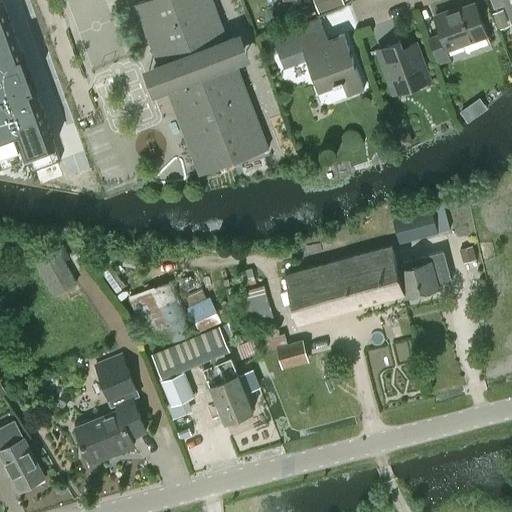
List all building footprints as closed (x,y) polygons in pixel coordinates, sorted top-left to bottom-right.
[(0,0),(0,167),(27,158),(31,169),(61,158),(3,0),(0,0)] [(238,41),(233,38),(227,39),(211,0),(144,0),(135,3),(156,57),(159,56),(162,63),(159,65),(153,67),(151,74),(152,80),(155,85),(161,88),(167,87),(171,86),(173,93),(170,95),(200,174),(268,148),(235,62),(241,58),(243,52),(242,46),(238,41)] [(343,2),(342,0),(315,0),(319,11),(343,2)] [(511,20),(511,19),(511,0),(489,0),(492,7),(504,3),(511,20)] [(446,49),(486,34),(474,2),(433,17),(439,34),(428,39),(437,62),(449,57),(446,49)] [(503,10),(492,13),(498,29),(503,27),(502,24),(507,22),(503,10)] [(327,39),(322,27),(319,17),(265,37),(266,41),(273,39),(283,67),(305,58),(317,90),(341,81),(346,95),(364,89),(343,33),(327,39)] [(392,93),(429,80),(415,41),(400,46),(398,40),(376,49),(392,93)] [(466,107),(460,111),(467,121),(474,117),(466,107)] [(408,134),(398,138),(402,147),(412,143),(408,134)] [(393,217),(400,243),(437,232),(450,229),(443,203),(430,207),(393,217)] [(403,291),(397,269),(391,244),(284,273),(297,320),(403,291)] [(78,282),(58,246),(34,259),(54,295),(78,282)] [(402,268),(397,269),(403,291),(404,295),(421,290),(424,292),(434,290),(435,286),(438,285),(437,283),(451,280),(443,250),(400,261),(402,268)] [(196,332),(175,278),(129,296),(145,339),(164,332),(168,342),(196,332)] [(303,339),(287,343),(284,332),(266,336),(264,328),(275,325),(265,284),(247,289),(262,349),(278,345),(282,364),(307,358),(303,339)] [(219,326),(153,354),(163,376),(182,368),(228,348),(227,346),(237,342),(231,325),(220,329),(219,326)] [(253,338),(237,345),(242,358),(258,352),(253,338)] [(96,364),(101,377),(113,405),(117,403),(118,408),(76,425),(91,462),(134,444),(130,436),(145,430),(132,397),(138,395),(122,354),(96,364)] [(203,367),(207,377),(225,420),(253,409),(247,395),(239,377),(231,356),(203,367)] [(163,376),(161,377),(171,403),(187,397),(192,394),(182,368),(163,376)] [(252,372),(239,377),(247,395),(260,389),(252,372)] [(0,426),(0,451),(19,489),(44,476),(24,437),(15,419),(0,426)]
